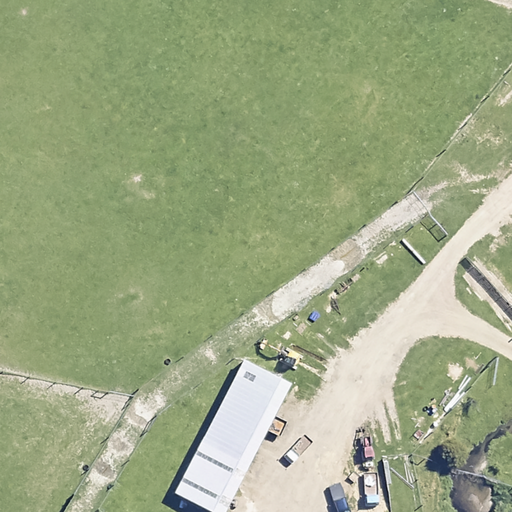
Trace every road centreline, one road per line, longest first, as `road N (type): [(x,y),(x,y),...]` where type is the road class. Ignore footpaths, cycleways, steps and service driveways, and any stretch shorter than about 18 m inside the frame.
road 1 (track): [(511,346),(439,319),(393,327),(351,376),(308,460),(311,511)]
road 2 (track): [(393,327),(465,233),(511,188)]
